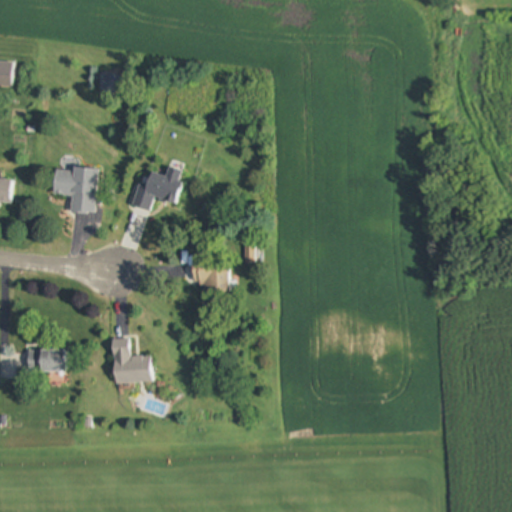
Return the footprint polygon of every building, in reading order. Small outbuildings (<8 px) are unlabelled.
[(101,172),(57,168),(55,196),(73,198),(71,213),(97,215),(101,172)] [(139,185),(133,207),(152,212),(156,199),(178,205),(184,182),(153,173),(149,188),(139,185)] [(0,202),(12,204),(15,180),(0,178),(0,202)] [(205,294),(231,293),(231,266),(216,267),(216,256),(194,257),(195,286),(205,286),(205,294)] [(153,383),(152,357),(131,358),(131,340),(114,340),(116,385),(153,383)] [(68,350),(28,350),(28,372),(68,372),(68,350)]
